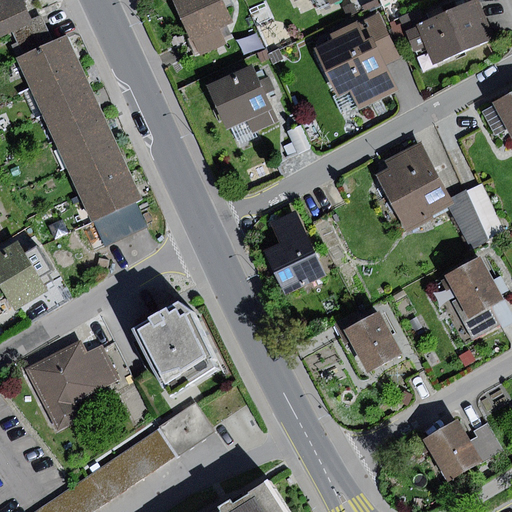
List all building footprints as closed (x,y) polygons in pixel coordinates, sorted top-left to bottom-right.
[(0,33),(12,29),(32,21),(23,0),(19,0),(1,8),(0,8),(0,33)] [(223,0),(172,0),(197,57),(226,44),(219,29),(233,23),(223,0)] [(475,0),(425,21),(405,30),(414,51),(425,47),(433,65),(494,40),(477,0),(475,0)] [(400,18),(405,30),(425,21),(420,9),(400,18)] [(379,12),(356,23),(365,41),(373,38),(386,65),(401,58),(379,12)] [(12,29),(23,55),(53,42),(41,16),(32,21),(12,29)] [(332,40),(314,49),(338,98),(351,92),(359,109),(398,91),(386,65),(373,38),(365,41),(356,23),(330,35),(332,40)] [(17,58),(31,88),(82,65),(68,35),(53,42),(23,55),(17,58)] [(253,64),(206,85),(226,130),(248,120),(253,133),(278,122),(253,64)] [(31,88),(43,115),(94,92),(82,65),(31,88)] [(43,115),(55,141),(106,118),(94,92),(43,115)] [(511,92),(493,103),(494,106),(508,130),(511,137),(511,92)] [(508,130),(494,106),(482,112),(495,136),(508,130)] [(55,141),(66,167),(118,144),(106,118),(55,141)] [(301,125),(287,132),(298,155),(312,148),(301,125)] [(375,176),(405,232),(451,208),(416,143),(381,161),(386,170),(375,176)] [(66,167),(78,193),(130,170),(118,144),(66,167)] [(93,221),(136,202),(143,199),(130,170),(78,193),(90,222),(93,221)] [(482,184),(467,191),(488,240),(505,231),(482,184)] [(467,191),(449,199),(470,249),(488,240),(467,191)] [(147,226),(136,202),(93,221),(104,245),(147,226)] [(267,252),(287,293),(327,274),(296,212),(271,224),(282,245),(267,252)] [(47,292),(18,243),(0,253),(0,285),(15,311),(47,292)] [(494,280),(482,257),(446,276),(458,298),(469,319),(491,308),(506,300),(502,294),(508,291),(501,277),(494,280)] [(501,326),(491,308),(469,319),(458,298),(452,301),(472,340),(501,326)] [(511,323),(511,311),(506,300),(491,308),(501,326),(503,329),(511,323)] [(194,311),(177,302),(131,330),(163,390),(166,388),(170,397),(215,368),(211,360),(214,358),(194,311)] [(344,330),(369,317),(364,308),(333,324),(338,333),(344,330)] [(402,355),(380,312),(369,317),(344,330),(365,373),(402,355)] [(81,340),(26,370),(59,431),(82,419),(74,404),(122,379),(102,343),(87,351),(81,340)] [(470,351),(459,357),(464,367),(475,361),(470,351)] [(156,429),(157,431),(175,457),(176,459),(216,432),(196,403),(156,429)] [(458,419),(423,440),(448,483),(484,461),(472,441),(458,419)] [(478,437),(472,441),(484,461),(504,449),(488,423),(474,431),(478,437)] [(157,431),(33,511),(92,511),(175,457),(157,431)] [(219,511),(217,511),(289,511),(269,479),(233,501),(231,498),(223,503),(216,507),(219,511)]
